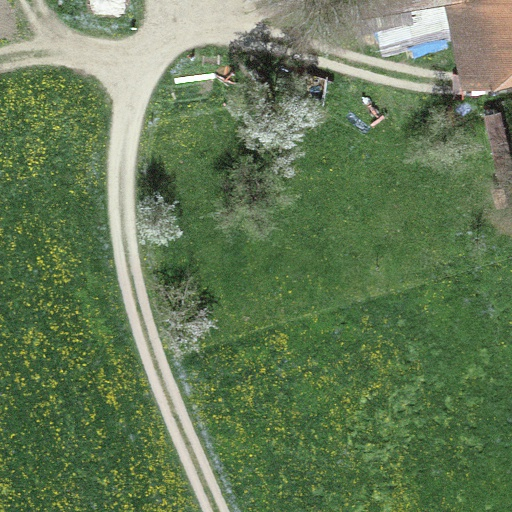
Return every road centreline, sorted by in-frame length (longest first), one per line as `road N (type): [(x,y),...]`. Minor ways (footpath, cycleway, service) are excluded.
road 1 (track): [(217,511),(164,385),(133,282),(124,157),(133,64),(178,37),(172,0)]
road 2 (track): [(511,95),(483,103),(263,47),(178,37)]
road 3 (track): [(133,64),(67,62),(34,0)]
